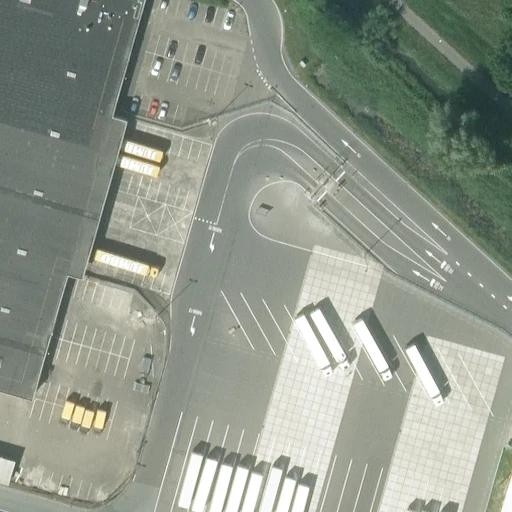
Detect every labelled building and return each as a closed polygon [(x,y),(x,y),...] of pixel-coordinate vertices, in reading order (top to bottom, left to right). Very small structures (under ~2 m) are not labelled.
[(0,0),(0,389),(30,398),(38,369),(55,307),(119,79),(136,19),(141,0),(0,0)] [(126,117),(110,112),(65,273),(81,278),(93,233),(114,156),(126,117)] [(307,452),(313,422),(277,414),(278,409),(264,406),(256,445),(288,452),(288,449),(307,452)] [(382,511),(397,450),(375,445),(357,511),(382,511)] [(0,478),(9,481),(16,457),(0,452),(0,478)] [(461,511),(466,489),(443,484),(405,476),(399,504),(405,505),(403,511),(461,511)] [(511,511),(511,479),(502,511),(511,511)]
